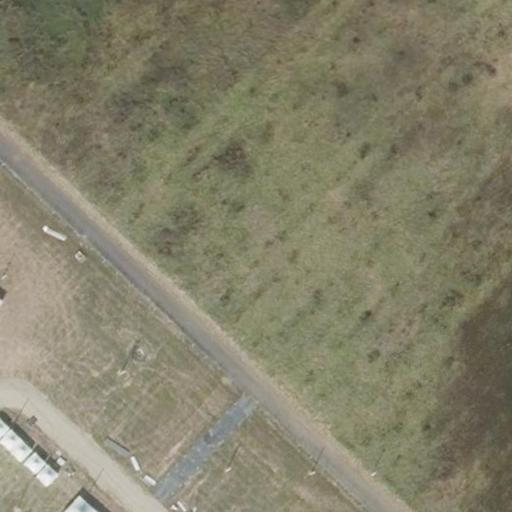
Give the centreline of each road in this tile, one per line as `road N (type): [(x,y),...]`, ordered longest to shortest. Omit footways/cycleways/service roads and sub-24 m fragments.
road 1 (track): [(394,511),(0,141)]
road 2 (track): [(148,511),(18,396),(0,397)]
